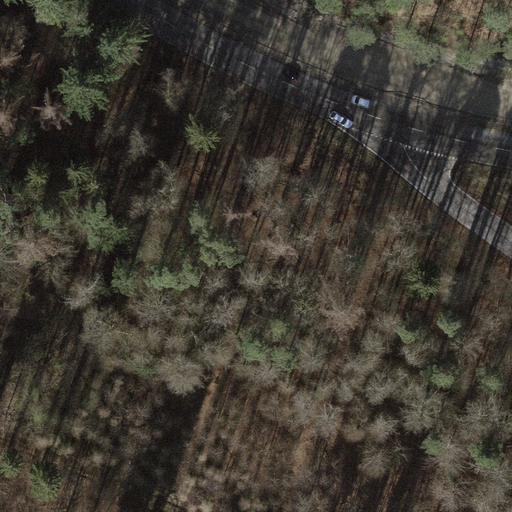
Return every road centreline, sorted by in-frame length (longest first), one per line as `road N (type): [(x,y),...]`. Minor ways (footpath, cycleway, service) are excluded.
road 1 (tertiary): [(406,126),(240,61),(137,0)]
road 2 (tertiary): [(406,126),(412,159),(511,238)]
